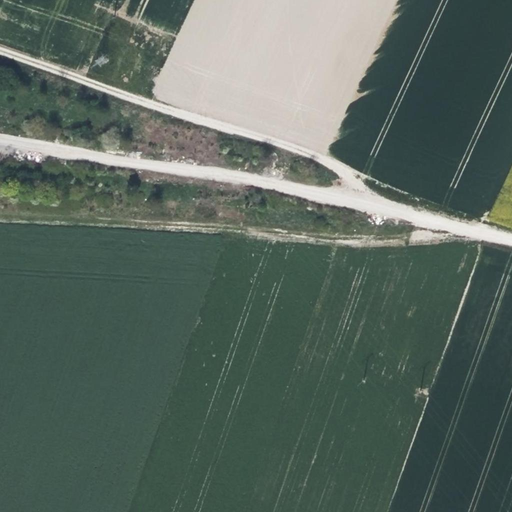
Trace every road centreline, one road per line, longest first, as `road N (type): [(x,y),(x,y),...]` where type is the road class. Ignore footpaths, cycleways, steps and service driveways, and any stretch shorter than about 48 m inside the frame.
road 1 (track): [(511,241),(466,229),(339,237),(0,214)]
road 2 (unclassified): [(466,229),(279,184),(0,144)]
road 3 (track): [(279,184),(279,155),(267,141),(0,53)]
